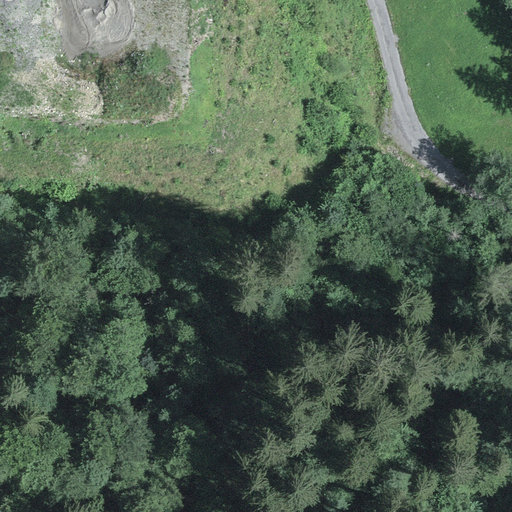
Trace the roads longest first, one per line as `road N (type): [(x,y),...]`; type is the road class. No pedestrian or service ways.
road 1 (track): [(511,214),(261,35),(164,0)]
road 2 (track): [(410,143),(374,0)]
